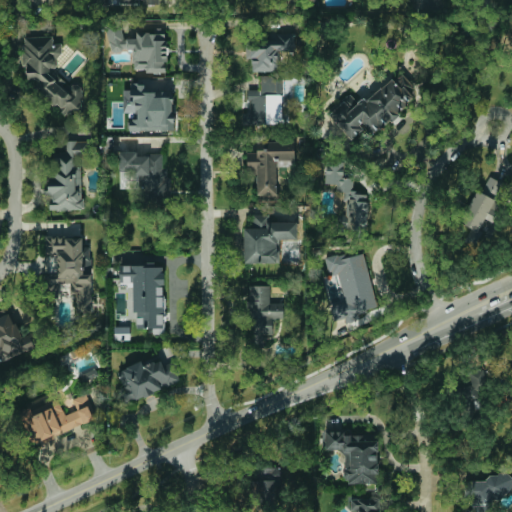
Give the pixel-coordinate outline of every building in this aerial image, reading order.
[(166,72),(167,32),(136,32),(136,39),(123,39),(123,25),(109,25),(108,51),(133,52),(133,72),(166,72)] [(294,51),(294,36),(246,36),(246,59),(252,59),(252,72),(279,71),(279,51),(294,51)] [(61,112),(82,112),(81,87),(60,88),(65,82),(53,71),(57,66),(57,59),(62,53),(61,44),(52,44),(51,37),(23,38),(24,61),(26,63),(27,81),(56,107),(55,107),(61,112)] [(249,89),(249,124),(282,124),(283,77),(259,76),(259,89),(249,89)] [(412,97),(406,88),(402,87),(391,80),(360,103),(348,94),(340,105),(333,110),(330,115),(334,120),(339,124),(346,133),(352,138),(360,133),(365,126),(375,133),(398,116),(403,109),(406,106),(412,97)] [(173,132),(174,98),(159,98),(159,85),(127,84),(126,112),(131,113),(130,131),(173,132)] [(49,211),(82,210),(81,164),(89,164),(89,141),(66,141),(66,156),(54,156),(55,180),(48,181),(49,211)] [(295,143),(267,142),(267,150),(257,150),(257,153),(247,153),(247,175),(257,176),(257,194),(276,195),(277,167),(294,167),(295,143)] [(143,189),(143,199),(168,199),(167,155),(137,155),(137,152),(120,152),(120,189),(143,189)] [(367,229),(368,193),(353,193),(353,178),(343,178),(343,162),(326,162),(325,184),(336,184),(336,195),(348,195),(348,229),(367,229)] [(477,191),(463,216),(461,224),(471,229),(465,240),(464,243),(476,249),(478,246),(484,220),(491,221),(498,208),(500,198),(505,190),(506,185),(492,178),(489,177),(483,189),(482,192),(477,191)] [(244,263),(279,263),(279,240),(297,239),(297,222),(266,223),(265,215),(252,215),(252,228),(244,228),(244,263)] [(92,313),(92,275),(83,275),(83,266),(90,266),(90,247),(82,247),(82,237),(45,237),(45,255),(57,255),(57,274),(47,274),(47,294),(58,294),(58,283),(71,283),(71,295),(77,295),(77,313),(92,313)] [(326,260),(330,276),(338,274),(345,302),(332,305),(336,321),(345,318),(346,323),(358,320),(356,313),(377,308),(363,251),(326,260)] [(119,266),(120,283),(133,283),(133,318),(147,317),(147,332),(164,332),(163,265),(119,266)] [(270,286),(249,286),(249,344),(263,344),(263,335),(272,335),(272,319),(283,319),(283,303),(270,303),(270,286)] [(35,349),(30,334),(19,338),(10,310),(0,313),(0,357),(1,360),(35,349)] [(118,371),(125,389),(119,391),(124,403),(181,382),(173,362),(162,366),(160,359),(143,366),(141,362),(118,371)] [(457,388),(459,403),(487,399),(483,370),(469,372),(471,386),(457,388)] [(96,420),(86,394),(72,399),(77,411),(65,416),(58,399),(32,409),(30,407),(18,412),(32,446),(96,420)] [(377,441),(365,441),(365,435),(342,435),(341,431),(325,432),(325,450),(343,450),(344,484),(378,483),(377,441)] [(279,502),(280,468),(252,467),(250,500),(279,502)]
